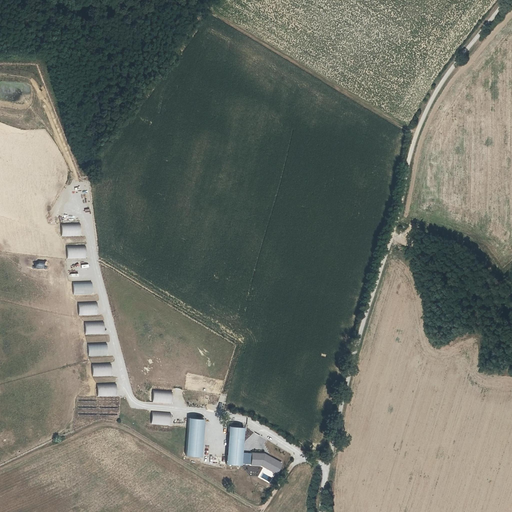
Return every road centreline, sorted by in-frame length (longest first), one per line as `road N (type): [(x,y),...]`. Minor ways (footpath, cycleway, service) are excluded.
road 1 (track): [(506,0),(449,63),(409,129),(327,466),(303,459),(291,466),(261,511)]
road 2 (track): [(263,509),(116,422),(0,469)]
